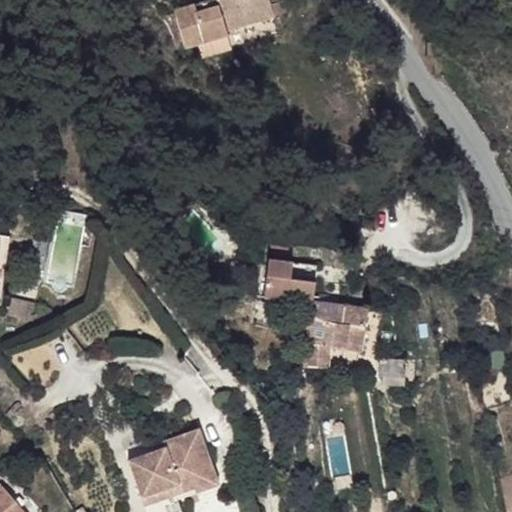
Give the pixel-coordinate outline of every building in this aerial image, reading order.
[(226,30),(273,16),(270,4),(268,0),(210,0),(174,10),(185,48),(198,44),(227,35),(226,30)] [(286,12),(283,1),(270,4),(273,16),(275,15),(286,12)] [(231,48),(227,35),(198,44),(202,57),(231,48)] [(0,297),(0,298),(10,237),(0,235),(0,297)] [(313,302),(315,282),(317,265),(293,262),(269,260),(265,298),(304,302),(299,323),(306,325),(302,339),(328,342),(332,324),(346,327),(351,305),(313,302)] [(9,298),(5,313),(30,319),(35,304),(9,298)] [(360,350),(367,308),(351,305),(346,327),(332,324),(328,342),(302,339),(296,339),(294,365),(327,367),(329,345),(360,350)] [(404,369),(403,352),(378,353),(379,370),(404,369)] [(215,472),(199,429),(171,439),(173,445),(165,448),(129,461),(143,499),(192,480),(195,489),(196,493),(220,485),(215,472)] [(173,445),(171,439),(163,442),(165,448),(173,445)] [(146,507),(195,489),(192,480),(143,499),(146,507)] [(21,511),(2,489),(0,490),(0,511),(21,511)]
